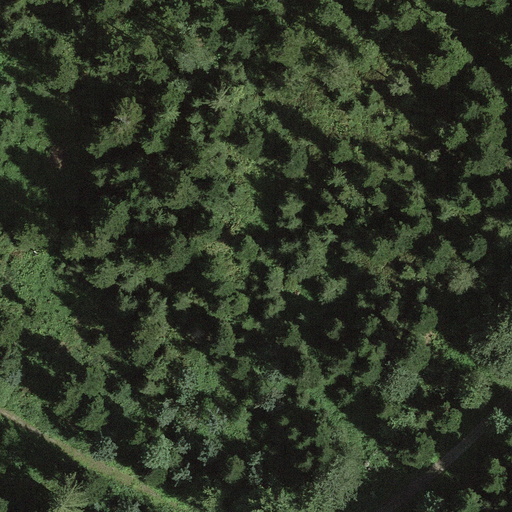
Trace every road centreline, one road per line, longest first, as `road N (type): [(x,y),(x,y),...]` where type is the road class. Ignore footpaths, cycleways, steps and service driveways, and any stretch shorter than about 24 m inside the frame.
road 1 (track): [(186,511),(0,406)]
road 2 (track): [(511,396),(384,511)]
